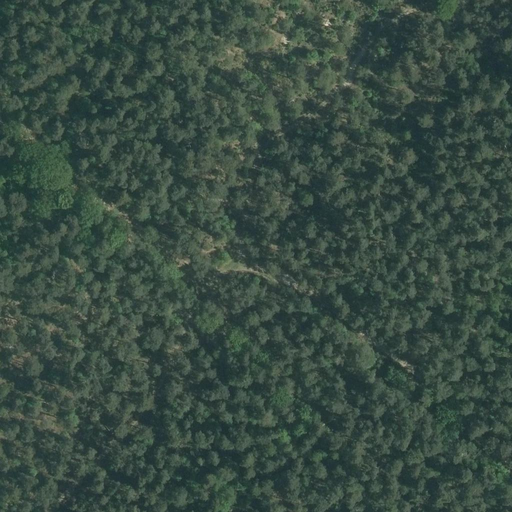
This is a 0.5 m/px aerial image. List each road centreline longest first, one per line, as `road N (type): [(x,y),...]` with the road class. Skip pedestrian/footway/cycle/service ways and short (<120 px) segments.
road 1 (track): [(241,261),(264,149),(329,99),(386,24),(436,0)]
road 2 (track): [(467,429),(437,393),(311,294),(241,261)]
road 3 (track): [(49,511),(152,400),(207,285)]
road 4 (track): [(0,112),(207,285)]
